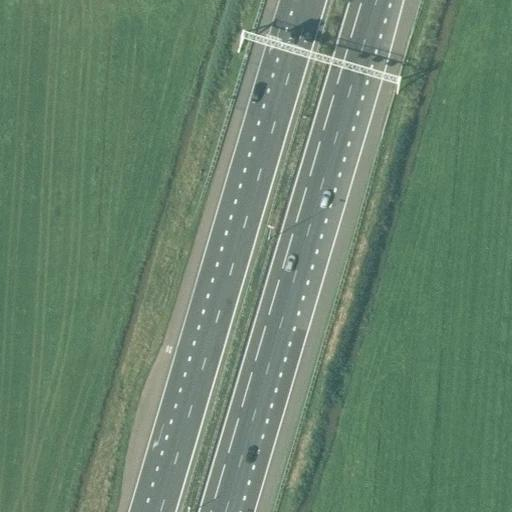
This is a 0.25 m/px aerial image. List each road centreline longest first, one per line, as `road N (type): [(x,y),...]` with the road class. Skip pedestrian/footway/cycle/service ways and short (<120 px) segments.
road 1 (motorway): [(218,511),(370,0)]
road 2 (motorway): [(311,0),(161,511)]
road 3 (tertiary): [(511,157),(420,511)]
